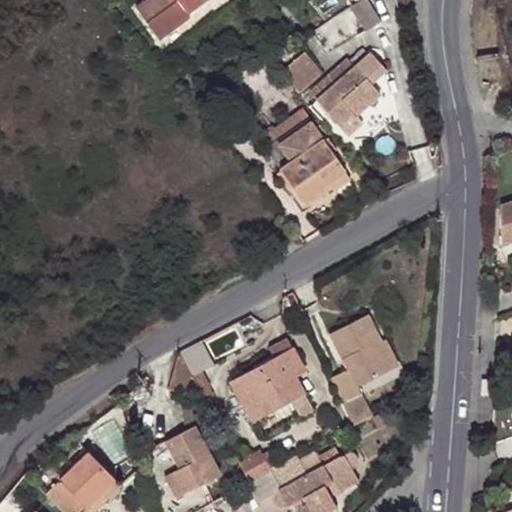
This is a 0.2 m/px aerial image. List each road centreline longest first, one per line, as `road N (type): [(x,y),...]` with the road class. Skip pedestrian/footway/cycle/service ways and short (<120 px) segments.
road 1 (unclassified): [(461,176),(143,349),(27,424),(0,451)]
road 2 (secondary): [(445,463),(461,176)]
road 3 (secondary): [(461,176),(441,0)]
